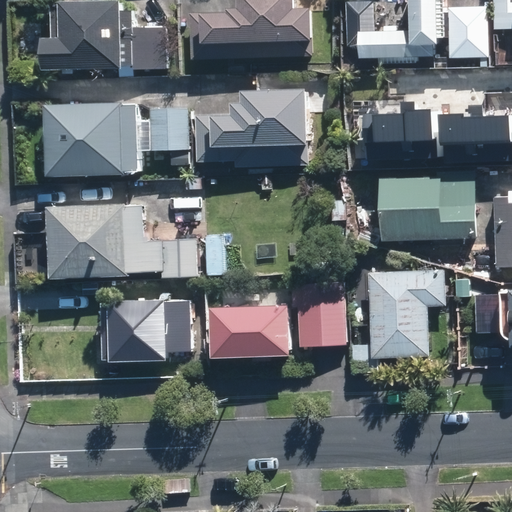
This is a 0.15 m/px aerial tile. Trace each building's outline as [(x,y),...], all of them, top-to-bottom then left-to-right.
[(191,14),(192,60),(310,58),(309,9),(291,9),(290,0),(235,0),(236,10),(227,10),(227,14),(191,14)] [(359,57),(434,55),(434,43),(440,43),(439,0),(412,0),(413,29),(372,29),(372,4),(344,5),(345,45),(359,45),(359,57)] [(511,0),(491,0),(493,30),(511,29),(511,0)] [(127,71),(161,70),(161,29),(130,29),(130,11),(119,11),(118,2),(57,3),(58,37),(41,38),(41,70),(121,69),(121,67),(127,66),(127,71)] [(488,59),(487,7),(447,8),(448,59),(488,59)] [(232,165),(306,163),(305,142),(310,142),(308,86),(244,88),(244,98),(233,98),(233,110),(193,112),(194,160),(232,159),(232,165)] [(130,102),(130,99),(51,101),(53,174),(132,171),(132,170),(144,169),(144,148),(193,146),(192,104),(154,104),(155,118),(143,117),(143,101),(130,102)] [(372,116),(373,142),(432,140),(431,111),(415,112),(414,102),(400,103),(401,115),(372,116)] [(440,115),(441,143),(509,140),(508,116),(483,117),(482,104),(471,105),(472,118),(463,118),(462,114),(440,115)] [(481,236),(480,168),(442,169),(442,174),(386,176),(387,238),(481,236)] [(511,202),(509,203),(509,196),(494,196),(495,266),(511,265),(511,202)] [(133,203),(133,200),(54,203),(57,276),(136,273),(136,270),(167,269),(168,274),(202,273),(201,236),(150,237),(149,203),(133,203)] [(363,226),(360,237),(379,242),(382,232),(363,226)] [(226,275),(227,234),(209,234),(208,274),(226,275)] [(401,263),(404,254),(404,253),(392,249),(392,250),(389,259),(401,263)] [(358,369),(359,369),(383,368),(383,353),(434,352),(432,303),(451,303),(450,267),(450,266),(448,266),(374,269),(376,341),(357,341),(358,369)] [(474,276),(460,276),(460,294),(474,294),(474,276)] [(262,281),(225,282),(225,319),(262,319),(262,281)] [(293,307),(299,308),(303,348),(349,344),(346,287),(325,286),(295,286),(293,307)] [(172,297),(172,296),(116,297),(116,357),(172,357),(172,350),(196,349),(195,297),(172,297)]
